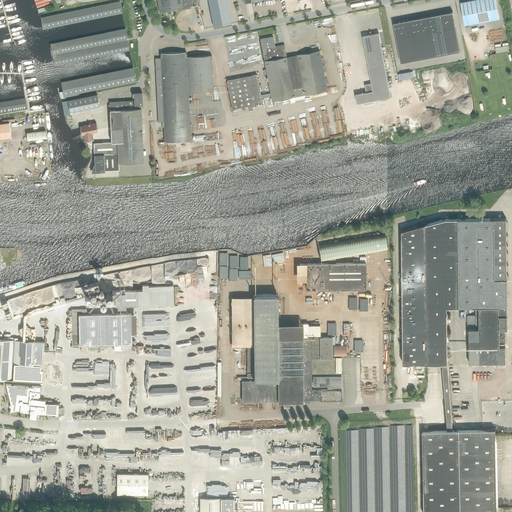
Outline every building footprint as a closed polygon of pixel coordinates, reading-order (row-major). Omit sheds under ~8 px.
[(157,0),(159,12),(167,10),(167,13),(171,12),(170,10),(199,4),(198,0),(157,0)] [(226,0),(208,0),(213,27),(231,23),(226,0)] [(482,22),(477,0),(473,0),(469,1),(473,24),(482,22)] [(477,0),(482,22),(490,20),(486,0),(477,0)] [(499,19),(499,16),(495,0),(486,0),(490,20),(499,19)] [(43,30),(106,16),(122,13),(119,1),(48,16),(40,18),(43,30)] [(460,3),(463,16),(465,25),(473,24),(469,1),(460,3)] [(393,23),(401,63),(460,51),(452,12),(393,23)] [(125,29),(50,44),(55,66),(129,51),(125,29)] [(357,104),(391,97),(379,33),(363,36),(371,83),(365,85),(366,92),(355,94),(357,104)] [(252,76),(227,80),(232,108),(262,103),(261,98),(271,96),(272,101),(327,90),(319,51),(287,57),(284,44),(284,45),(275,46),(273,36),(260,39),(270,93),(261,95),(257,75),(252,76)] [(155,59),(157,94),(158,122),(159,122),(162,122),(162,127),(164,127),(165,132),(165,142),(190,141),(188,95),(191,95),(190,91),(213,90),(212,56),(186,57),(186,52),(185,52),(161,53),(161,58),(155,59)] [(61,83),(65,99),(79,96),(79,94),(136,82),(133,68),(61,83)] [(143,105),(142,92),(133,92),(134,105),(143,105)] [(62,102),(65,115),(71,114),(70,112),(100,106),(97,94),(67,100),(68,101),(62,102)] [(0,102),(0,112),(26,108),(24,99),(0,102)] [(110,110),(133,109),(133,100),(109,102),(110,105),(108,105),(108,109),(110,109),(110,110)] [(133,109),(110,110),(111,128),(118,128),(118,127),(142,126),(141,108),(140,108),(140,106),(135,106),(135,109),(133,109)] [(36,118),(17,121),(23,166),(43,163),(36,118)] [(0,138),(11,137),(9,122),(0,123),(0,138)] [(98,131),(96,123),(81,126),(83,135),(84,135),(85,142),(94,140),(92,133),(98,131)] [(118,127),(118,128),(111,128),(111,142),(118,141),(117,137),(124,136),(142,135),(142,126),(118,127)] [(93,143),(94,155),(95,171),(105,171),(119,170),(119,162),(143,161),(142,135),(124,136),(117,137),(118,141),(111,142),(93,143)] [(416,227),(402,231),(403,330),(403,333),(403,363),(418,363),(442,363),(447,430),(423,431),(423,511),(496,511),(496,429),(453,430),(448,362),(447,362),(447,311),(450,311),(450,307),(447,307),(475,307),(475,315),(467,315),(467,324),(475,323),(475,328),(469,328),(469,363),(505,363),(505,347),(500,347),(500,343),(505,343),(505,335),(504,335),(504,328),(507,328),(506,218),(499,218),(499,215),(491,215),(491,218),(446,219),(416,227)] [(384,234),(318,245),(320,260),(328,259),(387,249),(384,234)] [(223,274),(228,274),(227,253),(219,253),(219,276),(223,276),(223,274)] [(306,281),(306,289),(332,289),(366,289),(366,263),(360,263),(353,263),(351,263),(339,263),(335,263),(335,259),(328,259),(328,263),(306,263),(306,281)] [(180,274),(198,272),(197,267),(194,268),(193,262),(186,263),(186,262),(182,262),(183,268),(180,268),(180,274)] [(148,286),(148,284),(142,284),(142,290),(136,290),(112,290),(112,294),(106,294),(106,300),(115,300),(116,306),(117,305),(118,309),(126,308),(126,305),(138,305),(138,307),(149,307),(149,305),(174,305),(173,285),(148,286)] [(52,303),(51,306),(53,306),(62,303),(64,298),(64,297),(63,295),(64,292),(59,292),(57,293),(57,294),(60,295),(63,295),(58,297),(57,296),(56,298),(53,297),(53,293),(54,292),(51,292),(53,293),(53,295),(51,301),(49,301),(52,303)] [(253,294),(253,297),(253,303),(231,303),(232,343),(231,343),(231,346),(240,346),(240,349),(243,349),(242,346),(247,346),(247,377),(237,377),(237,380),(242,380),(242,401),(278,401),(282,401),(320,400),(341,400),(341,389),(341,377),(313,377),(313,382),(311,382),(311,359),(332,359),(332,344),(334,344),(334,337),(320,337),(320,325),(308,325),(308,335),(314,335),(314,337),(303,337),(278,337),(277,324),(277,294),(253,294)] [(87,309),(71,309),(72,345),(79,345),(114,344),(114,349),(121,349),(121,334),(132,334),(131,313),(87,314),(87,309)] [(0,379),(13,380),(42,382),(44,342),(0,339),(0,379)] [(346,356),(346,345),(334,345),(334,357),(346,356)] [(6,384),(5,384),(10,405),(10,406),(9,406),(9,407),(10,407),(10,408),(9,413),(12,413),(12,414),(13,414),(12,412),(20,411),(29,413),(29,418),(36,419),(37,413),(44,414),(58,414),(63,415),(63,408),(61,408),(60,408),(60,404),(58,404),(52,403),(52,401),(39,399),(39,397),(40,397),(41,387),(32,386),(32,387),(6,384)] [(149,474),(117,474),(117,495),(148,495),(149,474)] [(234,511),(234,498),(200,498),(199,511),(234,511)]
